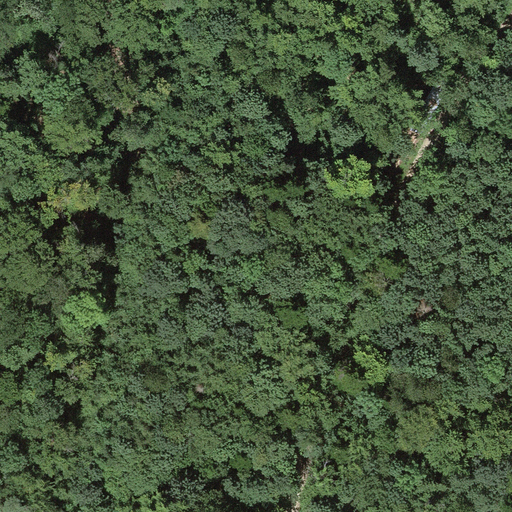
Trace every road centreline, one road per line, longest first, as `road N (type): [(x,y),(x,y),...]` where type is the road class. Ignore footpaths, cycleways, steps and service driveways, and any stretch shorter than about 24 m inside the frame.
road 1 (track): [(291,511),(336,355),(390,234),(511,23)]
road 2 (track): [(223,0),(127,156),(86,318)]
